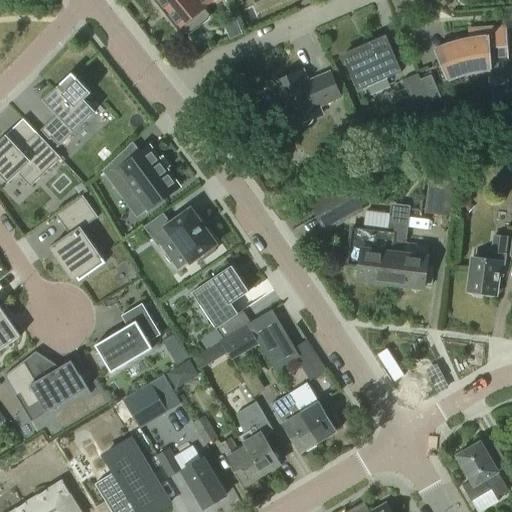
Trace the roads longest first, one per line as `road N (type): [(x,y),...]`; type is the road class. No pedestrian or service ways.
road 1 (residential): [(166,88),(328,320),(399,445)]
road 2 (residential): [(166,88),(349,0)]
road 3 (residential): [(399,445),(511,376)]
road 4 (residential): [(287,511),(399,445)]
road 5 (residential): [(90,5),(0,94)]
